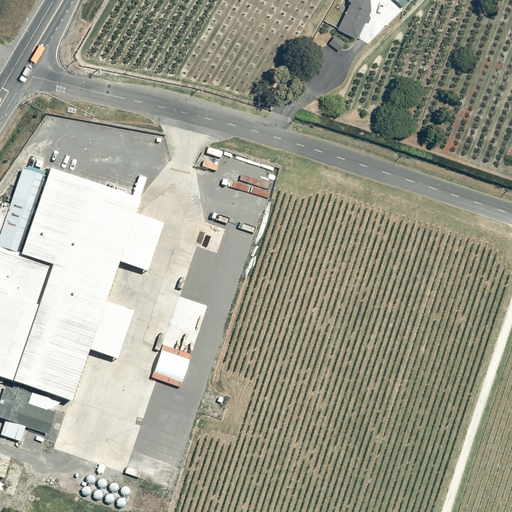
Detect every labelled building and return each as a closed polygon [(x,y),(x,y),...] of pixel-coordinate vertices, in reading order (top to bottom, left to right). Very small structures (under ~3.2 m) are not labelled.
[(338,30),(356,39),(369,13),(368,0),(347,0),(348,11),(338,30)] [(345,42),(335,34),(328,42),(339,50),(345,42)] [(39,170),(12,161),(0,197),(0,245),(12,250),(39,170)] [(0,374),(63,395),(81,342),(110,351),(125,304),(96,295),(109,256),(140,266),(156,215),(125,205),(128,197),(39,168),(39,170),(12,250),(0,245),(0,374)] [(171,429),(144,420),(138,440),(164,449),(171,429)] [(10,457),(0,453),(0,476),(3,478),(10,457)]
